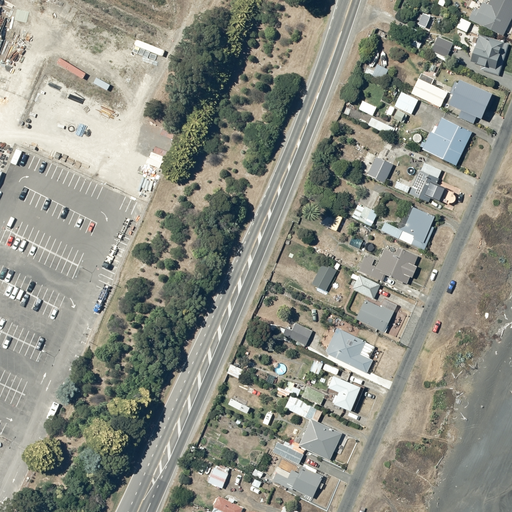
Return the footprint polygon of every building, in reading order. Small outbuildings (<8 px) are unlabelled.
[(511,14),(511,0),(489,0),(487,4),(481,1),(474,14),(470,12),(466,20),(501,36),(511,14)] [(467,21),(458,18),(455,29),(463,32),(467,21)] [(506,44),(475,35),(470,55),(476,56),(474,65),(484,68),(483,71),(498,75),(506,44)] [(452,42),(435,36),(428,55),(445,61),(452,42)] [(391,69),(378,63),(375,71),(368,68),(366,73),(385,81),(391,69)] [(423,73),(413,92),(443,108),(451,92),(433,82),(434,79),(423,73)] [(465,78),(463,83),(457,81),(452,92),(456,94),(452,103),(458,105),(488,118),(499,93),(465,78)] [(395,105),(400,107),(395,117),(406,123),(411,112),(413,114),(420,99),(402,90),(395,105)] [(366,101),(362,109),(375,115),(379,107),(366,101)] [(441,114),(423,148),(458,166),(476,131),(441,114)] [(373,115),(369,124),(392,137),(397,128),(373,115)] [(397,166),(369,150),(361,165),(372,171),(370,174),(387,183),(397,166)] [(399,178),(395,186),(426,200),(428,196),(452,207),(460,190),(439,180),(444,170),(425,161),(414,185),(399,178)] [(359,201),(353,215),(374,226),(381,212),(359,201)] [(439,215),(415,206),(409,223),(409,224),(408,224),(408,225),(407,226),(406,227),(405,227),(404,227),(404,228),(403,228),(402,228),(402,227),(401,227),(386,220),(381,230),(427,250),(436,227),(434,227),(439,215)] [(332,228),(340,214),(328,207),(320,222),(332,228)] [(400,247),(388,242),(382,258),(365,251),(358,269),(385,280),(387,274),(409,282),(412,275),(415,277),(420,265),(418,264),(421,255),(400,247)] [(333,262),(325,259),(313,284),(328,291),(341,263),(334,260),(333,262)] [(383,284),(354,270),(351,277),(358,280),(355,288),(376,298),(383,284)] [(394,312),(365,299),(356,319),(385,332),(394,312)] [(315,331),(294,321),(287,336),(308,345),(315,331)] [(369,373),(381,348),(341,327),(338,332),(332,330),(327,340),(332,342),(327,352),(369,373)] [(327,367),(316,362),(312,370),(323,375),(327,367)] [(367,386),(333,372),(328,384),(333,386),(328,398),(356,410),(367,386)] [(327,393),(309,385),(304,396),(322,404),(327,393)] [(320,421),(325,410),(293,394),(287,407),(314,419),(302,445),(333,459),(345,433),(320,421)] [(307,453),(280,441),(275,452),(302,464),(307,453)] [(293,467),(291,471),(278,465),(272,479),(294,489),(295,488),(316,498),(328,473),(306,463),(302,471),(293,467)] [(230,472),(215,465),(208,481),(224,488),(230,472)] [(215,508),(222,511),(242,511),(241,511),(243,507),(220,496),(215,508)]
